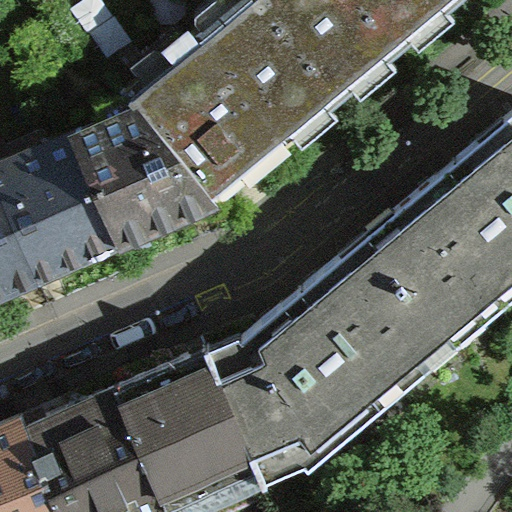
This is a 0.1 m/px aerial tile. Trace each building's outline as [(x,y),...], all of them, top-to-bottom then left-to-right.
[(223,0),(195,24),(289,136),(311,118),(318,126),(337,110),(330,102),(370,69),(376,77),(395,62),(389,53),(428,21),(434,29),(454,13),(447,5),(452,0),(223,0)] [(195,24),(125,82),(123,80),(122,82),(136,99),(216,196),(217,195),(237,179),(289,136),(195,24)] [(136,99),(74,126),(71,127),(119,237),(146,226),(216,196),(136,99)] [(367,228),(457,336),(511,290),(511,106),(412,190),(367,228)] [(59,263),(85,252),(116,239),(119,237),(71,127),(0,157),(0,189),(36,273),(59,263)] [(0,289),(36,273),(0,189),(0,289)] [(213,357),(258,458),(294,443),(308,460),(457,336),(367,228),(293,289),(241,332),(246,343),(213,357)] [(166,499),(258,459),(258,458),(213,357),(207,341),(146,368),(115,381),(166,499)] [(145,511),(144,508),(166,499),(115,381),(88,393),(75,388),(70,401),(50,409),(23,421),(63,511),(145,511)] [(0,511),(63,511),(23,421),(19,412),(0,420),(0,511)]
